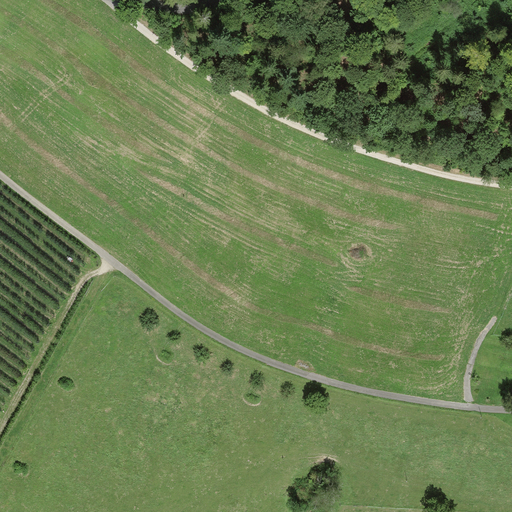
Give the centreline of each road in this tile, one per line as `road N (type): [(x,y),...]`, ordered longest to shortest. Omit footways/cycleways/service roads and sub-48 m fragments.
road 1 (track): [(109,0),(209,78),(293,123),(443,174),(511,185)]
road 2 (track): [(114,266),(84,278),(0,430)]
